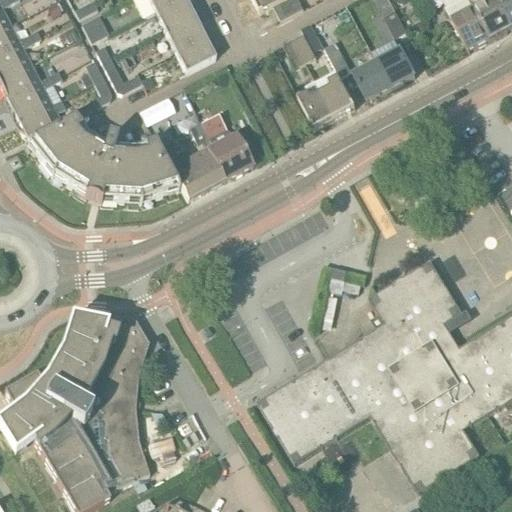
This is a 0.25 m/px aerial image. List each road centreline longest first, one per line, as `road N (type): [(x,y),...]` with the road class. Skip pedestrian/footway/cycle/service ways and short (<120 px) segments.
road 1 (tertiary): [(511,58),(187,235)]
road 2 (tertiary): [(47,270),(122,264),(187,235)]
